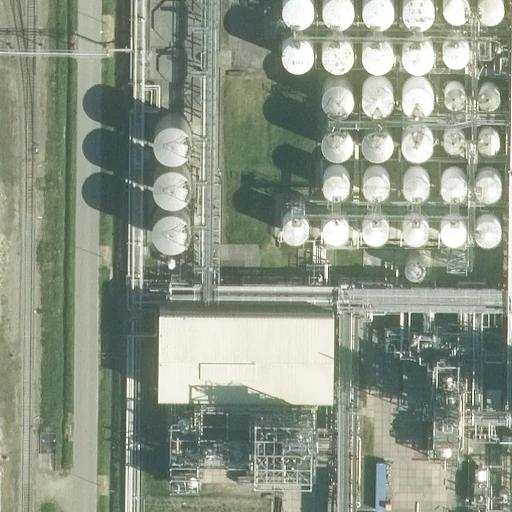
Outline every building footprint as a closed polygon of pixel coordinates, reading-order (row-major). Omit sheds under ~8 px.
[(336,24),(310,5),(280,45),(305,65),(336,24)] [(352,9),(338,36),(360,47),(374,20),(352,9)] [(418,15),(423,45),(451,41),(446,10),(418,15)] [(474,12),(447,35),(462,53),(490,30),(474,12)] [(381,14),(379,43),(408,44),(410,16),(381,14)] [(425,51),(415,85),(442,92),(452,58),(425,51)] [(343,52),(343,82),(367,82),(368,52),(343,52)] [(381,54),(381,83),(409,83),(409,54),(381,54)] [(470,61),(461,68),(471,80),(479,73),(470,61)] [(491,91),(510,91),(510,65),(491,65),(491,91)] [(451,89),(472,93),(474,80),(453,76),(451,89)] [(400,133),(413,107),(388,94),(375,120),(400,133)] [(340,99),(342,128),(369,126),(367,97),(340,99)] [(418,101),(418,136),(447,136),(447,101),(418,101)] [(451,125),(467,136),(479,117),(463,107),(451,125)] [(511,132),(511,108),(492,107),(492,132),(511,132)] [(190,137),(190,133),(190,129),(189,125),(185,119),(180,115),(173,114),(165,115),(162,116),(158,119),(155,125),(153,132),(154,139),(158,145),(163,149),(170,151),(177,151),(180,149),(185,146),(189,140),(190,137)] [(350,142),(328,175),(343,185),(365,152),(350,142)] [(511,149),(508,143),(488,157),(502,177),(511,170),(511,149)] [(442,169),(446,150),(417,144),(409,183),(425,186),(429,167),(442,169)] [(190,182),(190,177),(189,170),(185,164),(179,160),(173,158),(166,159),(162,161),(159,163),(156,167),(154,170),(153,177),(154,183),(157,189),(163,194),(170,196),(177,195),(180,194),(184,191),(189,186),(190,182)] [(490,228),(511,220),(511,186),(511,187),(492,193),(496,205),(484,209),(490,228)] [(354,236),(363,192),(337,187),(328,231),(354,236)] [(387,189),(362,225),(381,238),(406,202),(387,189)] [(432,198),(424,192),(407,217),(427,231),(446,203),(435,195),(432,198)] [(189,229),(190,223),(189,216),(187,212),(184,209),(179,206),(176,205),(172,204),(165,205),(162,207),(158,209),(154,215),(152,223),(153,229),(155,233),(158,236),(161,239),(165,241),(172,242),(179,240),(184,236),(187,234),(189,229)] [(463,289),(511,291),(511,269),(464,267),(463,289)] [(379,292),(431,291),(431,268),(379,270),(379,292)] [(163,377),(262,379),(264,283),(175,282),(175,327),(164,327),(163,377)] [(324,354),(351,354),(352,285),(324,285),(324,354)] [(511,511),(511,498),(498,497),(499,484),(485,483),(484,501),(481,500),(480,511),(511,511)]
